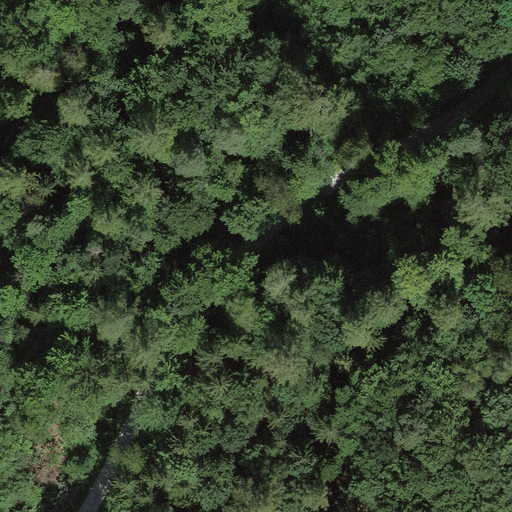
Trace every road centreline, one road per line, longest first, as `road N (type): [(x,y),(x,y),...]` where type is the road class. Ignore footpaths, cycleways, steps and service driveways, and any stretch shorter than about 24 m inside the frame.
road 1 (track): [(84,511),(165,351),(230,264),(280,214),(477,96),(511,60)]
road 2 (track): [(0,168),(95,61),(133,0)]
